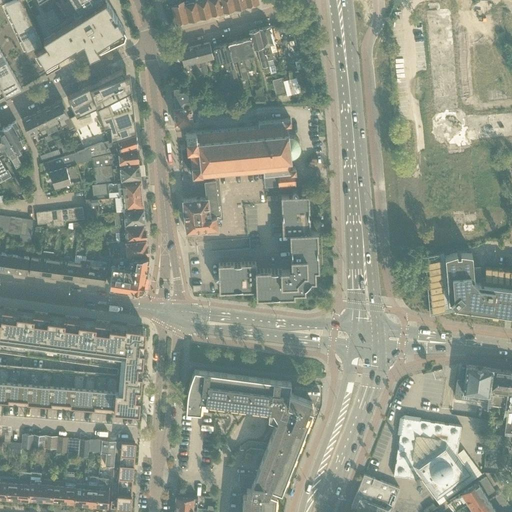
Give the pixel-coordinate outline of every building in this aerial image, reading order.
[(24,5),(22,1),(21,0),(10,0),(4,3),(9,12),(24,5)] [(25,0),(27,2),(27,1),(29,0),(34,0),(37,3),(42,0),(68,0),(73,7),(76,5),(81,14),(103,0),(25,0)] [(126,33),(123,28),(106,0),(103,0),(81,14),(43,38),(46,43),(36,49),(38,52),(34,54),(40,63),(43,60),(45,63),(63,52),(75,44),(76,45),(83,40),(89,55),(124,38),(126,33)] [(188,20),(182,0),(180,0),(181,2),(178,2),(179,5),(172,6),(176,23),(188,20)] [(182,0),(188,20),(200,17),(195,0),(182,0)] [(195,0),(200,17),(211,14),(207,0),(195,0)] [(207,0),(211,14),(223,11),(220,0),(207,0)] [(220,0),(223,11),(235,8),(232,0),(220,0)] [(232,0),(235,8),(247,5),(245,0),(232,0)] [(28,15),(24,5),(9,12),(13,22),(28,15)] [(425,7),(374,11),(387,151),(511,139),(511,26),(490,16),(426,22),(425,7)] [(33,24),(28,15),(13,22),(17,31),(33,24)] [(37,33),(33,24),(17,31),(22,41),(37,33)] [(269,26),(259,29),(267,60),(273,59),(270,44),(274,43),(269,26)] [(248,32),(250,37),(253,49),(254,49),(257,48),(262,67),(268,65),(267,60),(259,29),(248,32)] [(42,43),(37,33),(22,41),(26,50),(42,43)] [(250,37),(239,39),(247,71),(253,69),(250,55),(254,54),(255,54),(254,49),(253,49),(250,37)] [(239,39),(228,42),(232,60),(237,59),(240,73),(242,80),(249,78),(247,71),(239,39)] [(209,42),(194,46),(201,74),(208,73),(205,61),(213,58),(209,42)] [(232,60),(228,42),(216,46),(220,62),(224,61),(226,68),(228,68),(229,73),(220,75),(225,93),(240,89),(232,60)] [(201,74),(194,46),(179,50),(183,66),(192,64),(195,76),(201,74)] [(0,64),(0,76),(12,69),(7,60),(0,64)] [(0,76),(0,86),(0,88),(17,78),(12,69),(0,76)] [(136,131),(131,88),(129,73),(124,75),(122,69),(67,96),(76,115),(73,116),(69,118),(74,128),(79,137),(80,140),(102,133),(102,131),(104,130),(104,129),(106,128),(108,141),(136,131)] [(17,78),(0,88),(5,97),(22,87),(17,78)] [(272,80),(276,95),(286,92),(283,78),(272,80)] [(171,85),(172,96),(188,95),(186,86),(181,87),(180,84),(171,85)] [(188,95),(172,96),(173,107),(192,106),(191,101),(190,101),(188,95)] [(62,99),(51,104),(62,127),(65,125),(68,131),(74,128),(69,118),(63,106),(65,106),(62,99)] [(51,104),(41,109),(52,131),(57,129),(62,127),(51,104)] [(192,107),(173,108),(174,112),(173,113),(173,115),(174,116),(175,125),(193,123),(192,107)] [(41,109),(32,114),(43,136),(47,134),(52,131),(41,109)] [(43,136),(32,114),(22,118),(30,135),(34,133),(37,139),(43,136)] [(188,129),(188,130),(185,130),(185,133),(185,134),(184,135),(184,136),(185,137),(185,138),(186,138),(186,141),(188,141),(192,173),(192,176),(204,175),(218,174),(263,170),(264,186),(295,183),(294,172),(296,172),(295,166),(291,166),(290,159),(291,159),(291,156),(293,155),(294,155),(295,154),(296,154),(297,153),(298,152),(298,151),(299,150),(300,148),(300,147),(300,146),(300,145),(300,143),(300,142),(299,141),(299,140),(298,139),(297,138),(296,137),(295,136),(294,136),(292,135),(290,135),(289,135),(288,131),(287,124),(291,123),(290,118),(258,121),(258,125),(196,130),(196,129),(193,129),(192,129),(191,128),(190,128),(189,129),(188,129)] [(15,121),(2,128),(17,155),(21,153),(21,152),(18,147),(22,144),(20,138),(15,129),(18,126),(16,121),(15,121)] [(2,128),(0,128),(0,148),(3,153),(7,150),(16,166),(21,163),(19,159),(17,155),(2,128)] [(101,142),(88,147),(90,156),(137,146),(136,131),(108,141),(101,143),(101,142)] [(59,143),(63,154),(71,151),(68,146),(66,146),(64,141),(59,143)] [(137,146),(90,156),(91,159),(92,166),(119,164),(139,162),(138,156),(138,154),(137,146)] [(75,152),(46,161),(56,188),(72,184),(71,182),(81,179),(76,164),(91,159),(90,156),(88,147),(87,147),(84,149),(84,148),(83,149),(79,150),(75,152)] [(58,149),(50,152),(52,157),(60,154),(58,149)] [(50,152),(40,156),(42,161),(52,157),(50,152)] [(119,165),(119,164),(92,166),(95,181),(140,177),(139,164),(119,165)] [(218,174),(204,175),(206,196),(183,199),(186,230),(217,227),(217,219),(222,218),(218,174)] [(121,181),(92,184),(93,197),(94,197),(142,192),(140,179),(137,179),(121,181)] [(93,197),(85,198),(88,213),(98,212),(123,210),(143,208),(143,205),(142,192),(94,197),(93,197)] [(234,262),(228,263),(218,263),(219,290),(235,289),(241,289),(256,289),(256,296),(272,295),(278,294),(278,295),(294,294),(294,291),(304,290),(304,286),(311,279),(315,279),(314,268),(318,268),(317,252),(317,247),(317,231),(309,231),(309,216),(308,216),(308,210),(309,210),(308,194),(281,195),(282,211),(282,217),(282,233),(290,233),(290,248),(291,248),(291,253),(290,253),(291,263),(289,263),(288,262),(287,261),(286,260),(285,261),(284,262),(283,263),(284,265),(285,265),(286,266),(286,268),(277,268),(277,269),(271,269),(271,268),(256,269),(256,262),(240,262),(240,263),(234,263),(234,262)] [(145,221),(143,208),(123,210),(124,223),(144,221),(145,221)] [(120,241),(146,238),(145,228),(144,229),(143,224),(145,224),(145,223),(124,225),(112,226),(113,232),(119,231),(120,241)] [(120,241),(106,242),(107,247),(113,246),(113,253),(118,252),(118,253),(121,253),(121,255),(126,255),(138,254),(148,253),(146,238),(120,241)] [(439,251),(424,254),(429,312),(454,307),(453,306),(468,308),(468,309),(469,309),(470,308),(477,309),(477,311),(477,312),(482,312),(483,312),(483,310),(491,311),(491,313),(491,314),(496,314),(497,313),(497,312),(505,313),(504,317),(511,317),(511,313),(511,316),(511,268),(510,268),(509,269),(509,272),(509,269),(509,268),(504,268),(503,269),(503,271),(503,268),(503,267),(498,267),(497,268),(497,270),(497,267),(496,266),(491,266),(491,267),(491,269),(491,266),(490,265),(485,265),(485,266),(485,268),(484,268),(484,277),(485,277),(485,280),(481,279),(481,277),(480,267),(473,268),(472,268),(471,263),(471,262),(472,262),(472,260),(471,260),(471,254),(472,254),(471,253),(460,251),(460,254),(456,254),(456,252),(444,255),(443,250),(439,251)] [(42,275),(50,276),(53,259),(54,253),(43,251),(42,255),(39,276),(42,276),(42,275)] [(3,271),(14,272),(17,256),(5,254),(3,271)] [(37,276),(39,276),(42,255),(38,254),(37,257),(31,256),(29,273),(37,274),(37,276)] [(80,281),(82,282),(85,261),(86,256),(75,255),(75,262),(72,279),(80,280),(80,281)] [(134,267),(123,265),(122,273),(145,277),(148,255),(130,257),(129,262),(134,263),(134,267)] [(17,256),(14,272),(26,274),(29,257),(17,256)] [(59,278),(61,279),(64,258),(59,257),(59,260),(53,259),(50,276),(59,277),(59,278)] [(63,278),(72,279),(75,262),(68,261),(68,258),(64,258),(61,279),(63,279),(63,278)] [(85,281),(93,282),(95,265),(90,264),(90,261),(85,261),(82,282),(84,282),(85,281)] [(95,265),(93,282),(102,283),(101,284),(104,285),(107,264),(102,263),(101,265),(95,265)] [(122,273),(123,265),(112,263),(109,285),(140,290),(143,288),(145,277),(122,273)] [(0,338),(13,340),(12,344),(29,346),(30,342),(44,344),(43,348),(60,351),(61,346),(75,348),(74,353),(121,359),(120,373),(119,384),(116,383),(115,388),(114,409),(136,411),(139,411),(140,397),(137,396),(137,387),(141,387),(142,373),(139,373),(139,363),(142,364),(144,349),(141,349),(138,349),(139,340),(141,340),(144,341),(145,329),(145,327),(142,327),(125,325),(125,328),(111,326),(111,323),(94,320),(94,323),(80,322),(80,319),(63,316),(63,319),(49,317),(49,314),(33,312),(32,315),(18,313),(18,310),(2,308),(1,311),(0,310),(0,338)] [(490,409),(490,404),(491,394),(489,393),(492,368),(466,365),(464,380),(458,379),(456,381),(454,396),(455,398),(479,401),(480,394),(486,394),(484,409),(490,409)] [(490,404),(505,407),(506,402),(510,371),(492,368),(489,393),(491,394),(490,404)] [(312,406),(319,390),(294,386),(293,395),(289,395),(291,382),(194,369),(192,375),(190,382),(188,388),(187,394),(186,410),(200,411),(202,401),(269,410),(269,414),(271,417),(272,419),(276,421),(266,447),(255,475),(244,474),(244,482),(247,483),(246,493),(243,493),(241,511),(274,511),(276,495),(274,494),(275,490),(281,493),(313,411),(308,409),(309,405),(312,406)] [(0,399),(7,400),(8,380),(3,379),(3,381),(0,380),(0,399)] [(8,380),(7,400),(17,401),(18,390),(19,383),(19,382),(14,381),(14,380),(8,380)] [(18,390),(17,401),(28,402),(30,382),(25,381),(25,382),(19,382),(19,383),(18,390)] [(30,382),(28,402),(39,403),(40,392),(40,384),(41,384),(35,383),(35,382),(30,382)] [(40,392),(39,403),(50,404),(51,383),(46,383),(46,384),(41,384),(40,384),(40,392)] [(51,383),(50,404),(61,405),(61,393),(62,386),(62,385),(57,385),(57,384),(51,383)] [(61,393),(61,405),(71,405),(73,385),(68,385),(68,386),(62,385),(62,386),(61,393)] [(73,385),(71,405),(82,406),(83,395),(84,388),(84,387),(78,387),(78,385),(73,385)] [(83,395),(82,406),(93,407),(94,387),(89,386),(89,388),(84,387),(84,388),(83,395)] [(94,387),(93,407),(104,408),(104,397),(105,390),(105,389),(100,388),(100,387),(94,387)] [(104,397),(104,408),(114,409),(115,388),(111,388),(111,389),(105,389),(105,390),(104,397)] [(393,475),(403,477),(414,479),(417,482),(421,479),(436,500),(452,489),(456,489),(456,486),(472,474),(456,453),(457,453),(461,425),(448,423),(448,424),(444,423),(434,421),(434,422),(430,421),(420,419),(420,420),(403,417),(400,434),(399,434),(398,444),(398,448),(397,448),(396,458),(396,462),(395,462),(393,475)] [(22,443),(22,445),(32,446),(33,435),(23,434),(23,435),(22,443)] [(33,435),(32,446),(44,447),(44,445),(45,436),(33,435)] [(45,436),(44,445),(56,446),(57,437),(45,435),(45,436)] [(56,448),(56,452),(67,453),(68,438),(57,437),(56,446),(56,448)] [(68,438),(67,453),(78,454),(79,439),(68,438)] [(81,439),(81,448),(89,449),(89,439),(81,439)] [(92,439),(92,450),(101,450),(101,446),(101,439),(92,439)] [(102,440),(101,452),(106,453),(105,466),(114,467),(114,464),(116,441),(102,440)] [(121,441),(119,465),(133,466),(134,466),(134,462),(135,447),(136,442),(135,442),(121,441)] [(114,467),(113,469),(119,470),(117,489),(131,490),(132,490),(132,486),(133,471),(134,466),(133,466),(119,465),(114,464),(114,467)] [(30,479),(28,500),(40,501),(42,479),(42,477),(42,473),(30,472),(30,476),(30,479)] [(65,484),(63,503),(75,504),(76,485),(76,482),(77,474),(66,473),(66,474),(65,484)] [(364,474),(351,507),(362,511),(389,511),(390,510),(391,511),(396,497),(399,488),(382,481),(382,480),(380,480),(380,481),(374,479),(374,478),(373,477),(364,474)] [(87,483),(85,505),(96,505),(98,484),(98,477),(98,476),(88,475),(87,483)] [(511,511),(511,510),(509,505),(500,492),(489,500),(486,495),(495,490),(486,476),(478,481),(477,481),(461,491),(462,493),(449,500),(455,509),(467,502),(474,511),(511,511)] [(8,477),(6,498),(17,499),(19,478),(8,477)] [(98,484),(96,505),(107,506),(110,479),(108,478),(98,477),(98,484)] [(19,478),(17,499),(28,500),(30,479),(19,478)] [(42,479),(40,501),(52,502),(53,483),(54,480),(42,479)] [(76,485),(75,504),(85,505),(87,483),(76,482),(76,485)] [(53,483),(52,502),(63,503),(65,484),(53,483)] [(111,498),(110,507),(130,508),(131,494),(132,490),(131,490),(117,489),(117,499),(111,498)] [(176,496),(175,507),(196,509),(196,508),(197,508),(197,498),(176,496)]
